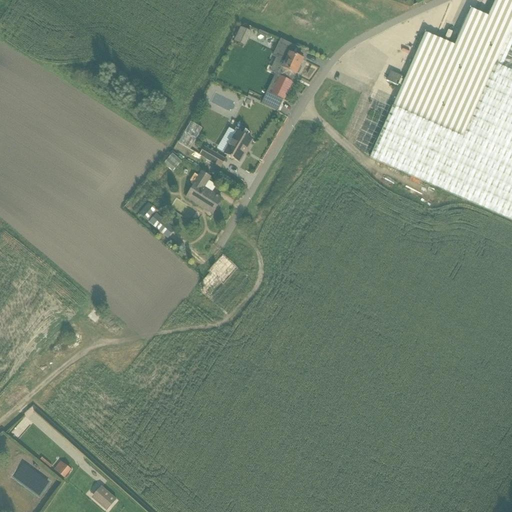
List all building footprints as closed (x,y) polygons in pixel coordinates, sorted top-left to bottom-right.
[(511,0),(495,0),(488,17),(470,10),(454,46),(454,47),(495,65),(511,25),(511,0)] [(511,25),(495,65),(473,114),(462,139),(392,108),(370,159),(444,191),(511,221),(511,25)] [(233,41),(245,46),(251,32),(240,27),(233,41)] [(265,44),(269,34),(256,29),(253,40),(265,44)] [(437,39),(436,38),(425,33),(405,79),(391,72),(389,76),(473,114),(495,65),(454,47),(454,46),(437,39)] [(296,75),(297,73),(299,74),(302,68),(300,67),(303,60),(297,57),(292,55),(296,47),(281,40),(272,57),(285,64),(283,69),(284,69),(296,75)] [(401,88),(392,108),(462,139),(473,114),(389,76),(387,81),(401,88)] [(275,87),(271,94),(284,100),(287,93),(292,82),(280,77),(275,87)] [(186,145),(192,147),(197,134),(186,130),(183,138),(188,140),(186,145)] [(224,154),(239,163),(252,141),(237,133),(224,154)] [(221,168),(225,160),(204,148),(200,156),(221,168)] [(164,165),(175,171),(180,160),(170,154),(164,165)] [(222,200),(203,188),(210,178),(203,173),(200,178),(195,175),(190,182),(191,184),(194,186),(187,197),(213,214),(216,210),(217,211),(221,205),(219,204),(222,200)] [(158,213),(148,204),(138,215),(148,223),(158,213)] [(157,215),(149,224),(167,240),(175,231),(157,215)] [(251,282),(238,270),(223,256),(208,273),(209,274),(199,286),(202,288),(199,292),(223,313),(225,312),(251,282)] [(95,324),(102,316),(94,309),(87,317),(95,324)] [(54,469),(63,479),(71,471),(62,461),(54,469)] [(92,498),(106,511),(117,500),(102,487),(92,498)]
